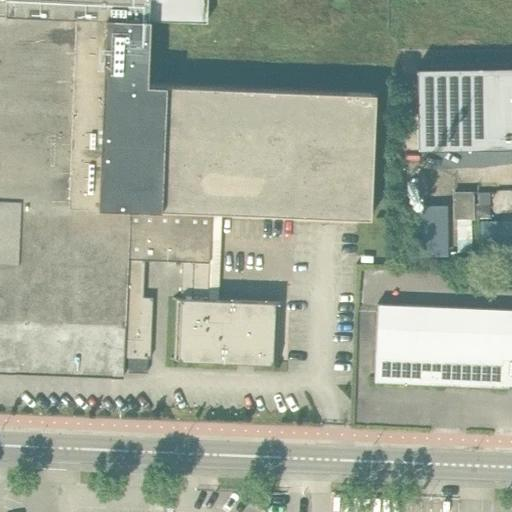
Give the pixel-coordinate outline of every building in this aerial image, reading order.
[(375,93),(146,84),(148,16),(207,18),(207,0),(0,0),(0,372),(14,373),(14,368),(110,372),(110,377),(123,377),(124,357),(129,357),(128,372),(147,372),(148,358),(150,358),(150,356),(140,356),(144,259),(182,261),(181,297),(172,297),(172,299),(181,299),(179,357),(170,357),(170,359),(280,363),(280,361),(271,361),(273,303),(283,304),(283,301),(207,298),(211,211),(370,218),(375,93)] [(511,65),(416,67),(418,148),(511,146),(511,65)] [(454,192),(454,218),(472,217),(472,192),(454,192)] [(489,192),(477,192),(478,205),(489,204),(489,192)] [(420,206),(422,254),(446,254),(445,205),(420,206)] [(511,308),(377,303),(376,332),(374,381),(511,386),(511,308)]
